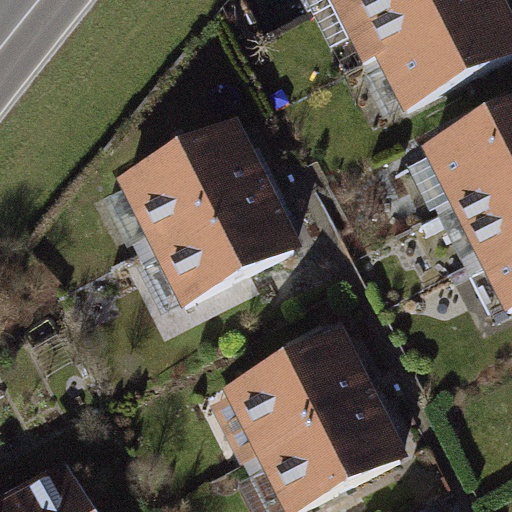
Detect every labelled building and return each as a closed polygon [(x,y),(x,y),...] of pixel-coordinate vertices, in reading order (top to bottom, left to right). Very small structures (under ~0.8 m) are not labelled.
[(330,0),(337,13),(362,0),(330,0)] [(505,0),(362,0),(337,13),(366,71),(381,63),(505,0)] [(511,67),(511,5),(509,0),(505,0),(381,63),(411,120),(511,67)] [(511,113),(427,159),(452,206),(511,173),(511,113)] [(126,184),(156,249),(282,190),(251,125),(126,184)] [(511,247),(511,173),(452,206),(483,263),(511,247)] [(313,256),(282,190),(156,249),(187,315),(313,256)] [(511,247),(483,263),(511,313),(511,247)] [(235,402),(271,466),(384,402),(348,338),(235,402)] [(331,511),(419,463),(384,402),(271,466),(297,511),(331,511)] [(88,511),(68,475),(0,511),(88,511)]
